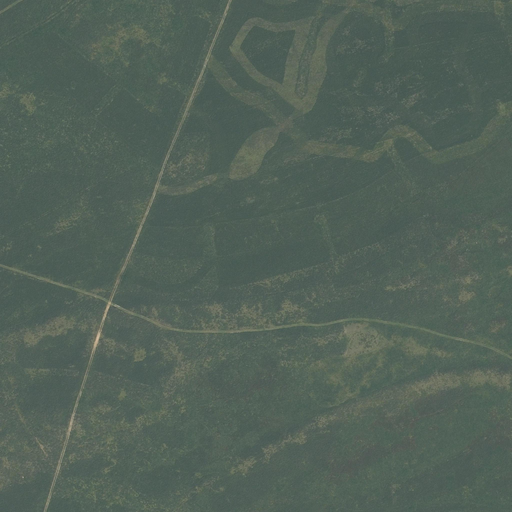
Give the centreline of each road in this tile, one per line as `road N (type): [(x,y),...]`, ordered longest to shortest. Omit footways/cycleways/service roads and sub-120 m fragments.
road 1 (track): [(44,511),(109,302),(230,0)]
road 2 (track): [(511,358),(364,319),(178,330),(0,265)]
